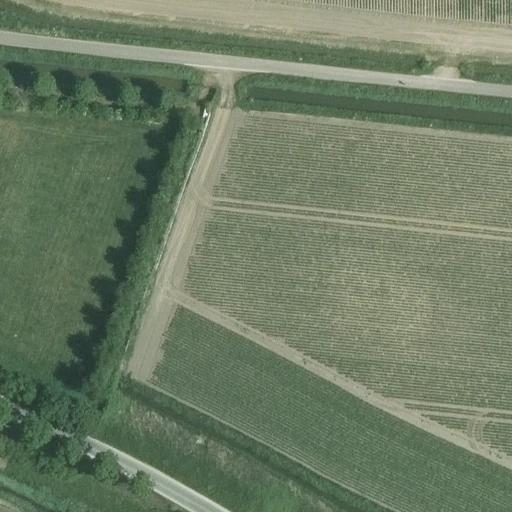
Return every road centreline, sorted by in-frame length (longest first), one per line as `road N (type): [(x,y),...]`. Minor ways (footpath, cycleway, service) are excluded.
road 1 (unclassified): [(511,94),(0,39)]
road 2 (unclassified): [(207,511),(0,406)]
